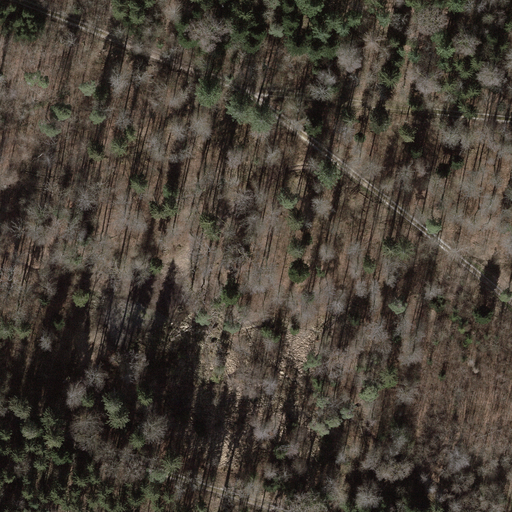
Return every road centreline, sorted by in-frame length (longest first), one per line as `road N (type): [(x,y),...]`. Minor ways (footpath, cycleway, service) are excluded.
road 1 (track): [(511,119),(378,106),(156,54),(18,0)]
road 2 (track): [(511,308),(337,164),(156,54)]
road 3 (track): [(310,511),(0,401)]
